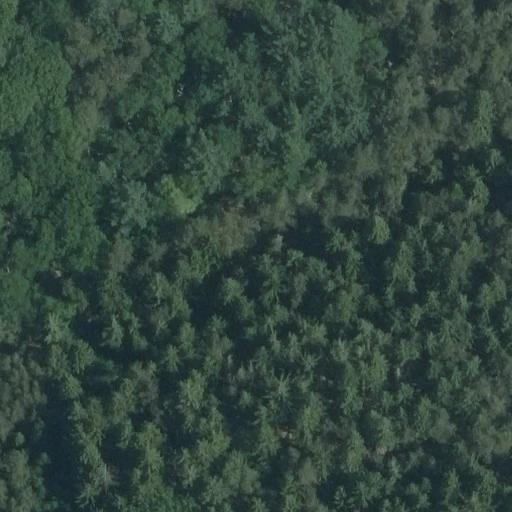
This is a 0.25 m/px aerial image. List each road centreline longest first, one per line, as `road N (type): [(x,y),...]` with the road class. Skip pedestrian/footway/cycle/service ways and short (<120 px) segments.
road 1 (track): [(511,78),(70,306)]
road 2 (track): [(70,306),(0,48)]
